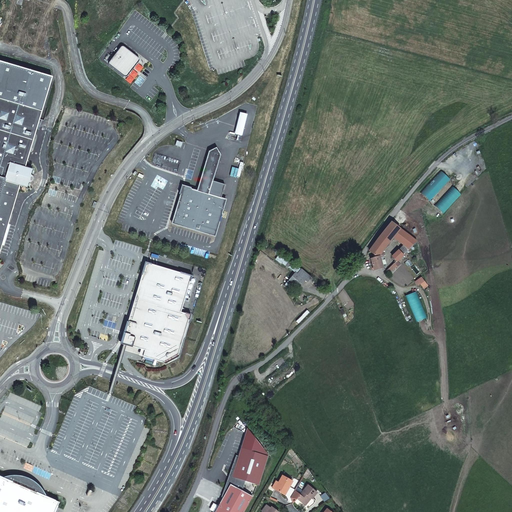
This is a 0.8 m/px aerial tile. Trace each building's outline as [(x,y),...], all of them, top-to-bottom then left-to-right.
[(138,58),(123,47),(122,46),(120,47),(109,61),(108,63),(109,65),(123,76),(125,77),(128,76),(138,62),(139,60),(138,58)] [(0,185),(4,187),(17,191),(19,185),(27,187),(32,168),(24,166),(52,76),(0,60),(0,61),(0,185)] [(235,134),(242,136),(247,114),(240,113),(235,134)] [(220,155),(209,151),(197,191),(190,189),(190,190),(187,192),(182,194),(181,194),(174,219),(177,225),(211,235),(216,232),(224,204),(221,198),(225,185),(212,181),(220,155)] [(4,187),(0,185),(0,249),(17,191),(4,187)] [(394,237),(400,229),(391,222),(378,239),(369,251),(377,256),(370,258),(374,270),(383,267),(380,258),(385,255),(382,251),(394,237)] [(403,255),(416,242),(400,229),(394,237),(404,245),(398,250),(403,255)] [(397,261),(403,255),(398,250),(392,256),(397,261)] [(147,258),(122,343),(124,344),(145,350),(143,356),(164,363),(164,362),(177,355),(188,320),(187,320),(184,315),(185,314),(180,312),(193,271),(147,258)] [(399,264),(397,261),(387,270),(389,273),(399,264)] [(295,272),(288,280),(299,288),(305,280),(295,272)] [(224,496),(214,511),(243,511),(252,496),(241,490),(244,481),(258,485),(267,456),(241,448),(238,458),(232,477),(236,478),(234,486),(230,484),(224,496)] [(232,477),(238,458),(236,458),(223,495),(224,496),(230,484),(234,486),(236,478),(232,477)] [(10,481),(0,476),(0,511),(54,511),(56,508),(59,502),(39,493),(36,490),(31,487),(28,485),(21,482),(17,481),(10,481)] [(275,490),(285,495),(293,482),(283,476),(279,483),(276,481),(273,488),(276,489),(275,490)] [(297,499),(304,505),(311,497),(312,498),(313,499),(318,493),(309,485),(301,495),(295,490),(291,498),(293,503),(297,499)]
